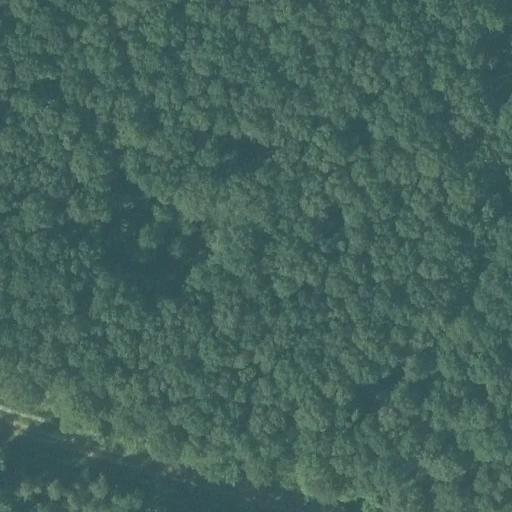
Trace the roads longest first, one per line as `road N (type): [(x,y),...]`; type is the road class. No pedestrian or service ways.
road 1 (track): [(316,511),(0,423)]
road 2 (track): [(489,213),(376,511)]
